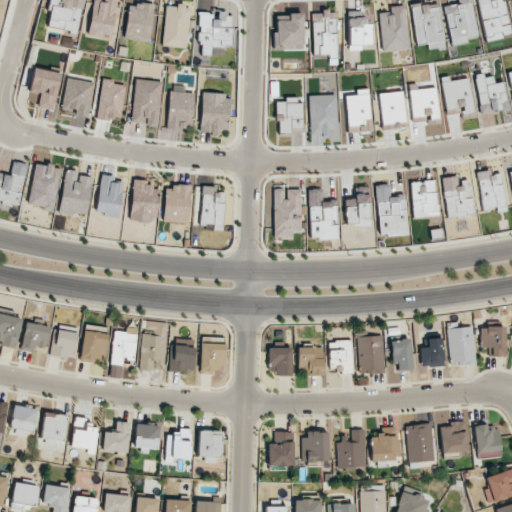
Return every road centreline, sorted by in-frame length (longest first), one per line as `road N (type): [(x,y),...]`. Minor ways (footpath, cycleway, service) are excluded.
road 1 (residential): [(1,121),(50,139),(250,163),(362,161),(511,138)]
road 2 (secondary): [(511,248),(361,270),(247,271),(0,235)]
road 3 (secondary): [(0,272),(109,293),(246,305),(403,299),(511,283)]
road 4 (residential): [(510,398),(243,403),(87,389),(0,368)]
road 5 (residential): [(246,305),(253,0)]
road 6 (residential): [(246,305),(242,511)]
